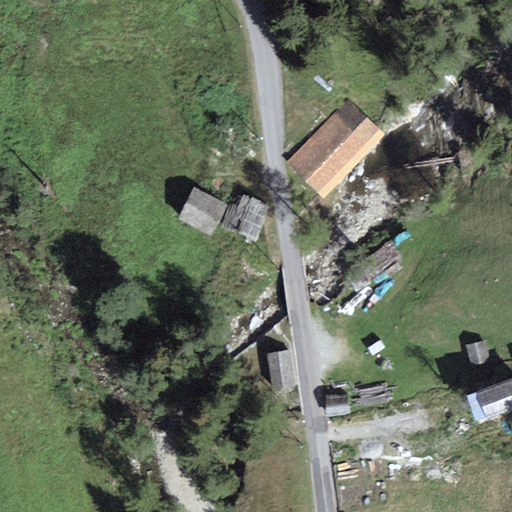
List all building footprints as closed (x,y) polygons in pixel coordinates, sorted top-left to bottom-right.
[(348,107),(294,161),(322,189),(376,135),(348,107)] [(223,207),(192,188),(177,215),(207,233),(223,207)] [(265,210),(238,198),(227,222),(254,234),(265,210)] [(483,344),(468,347),(471,362),(486,359),(483,344)] [(289,350),(269,351),(271,388),(291,387),(289,350)] [(511,377),(478,389),(486,412),(511,404),(511,377)] [(348,393),(328,395),(330,417),(350,415),(348,393)]
